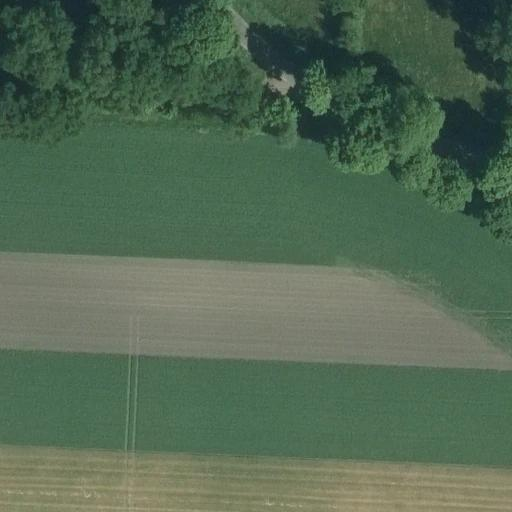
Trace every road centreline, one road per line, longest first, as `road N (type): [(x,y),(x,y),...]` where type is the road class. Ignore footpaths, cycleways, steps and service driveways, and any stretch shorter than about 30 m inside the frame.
road 1 (tertiary): [(511,175),(308,83),(215,0)]
road 2 (track): [(308,83),(257,94),(70,67)]
